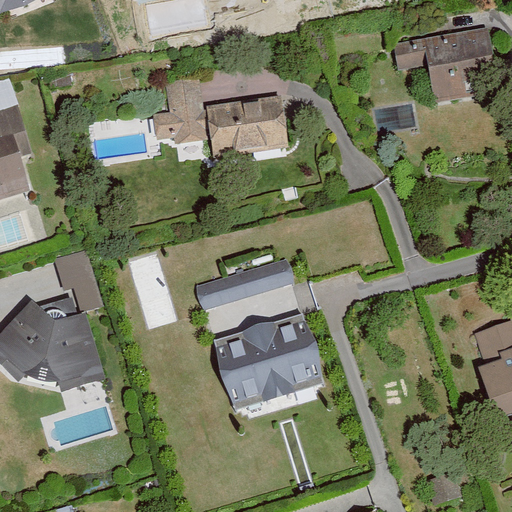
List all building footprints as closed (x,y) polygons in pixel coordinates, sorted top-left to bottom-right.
[(0,0),(0,13),(31,0),(0,0)] [(487,36),(392,51),(397,80),(425,75),(431,111),(498,100),(487,36)] [(202,84),(164,89),(168,119),(150,121),(154,150),(175,148),(176,154),(209,150),(211,167),(286,158),(280,103),(205,112),(202,84)] [(0,209),(32,200),(22,170),(32,167),(10,90),(0,90),(0,209)] [(30,311),(0,344),(0,374),(16,389),(36,397),(60,400),(102,389),(83,323),(98,319),(81,259),(55,267),(64,298),(74,295),(82,322),(74,324),(69,306),(35,316),(30,311)] [(193,293),(201,320),(292,291),(283,264),(193,293)] [(299,315),(211,344),(236,418),(324,389),(299,315)] [(511,324),(473,338),(484,371),(475,374),(495,431),(511,424),(511,324)] [(452,478),(420,490),(427,511),(440,511),(462,504),(452,478)]
